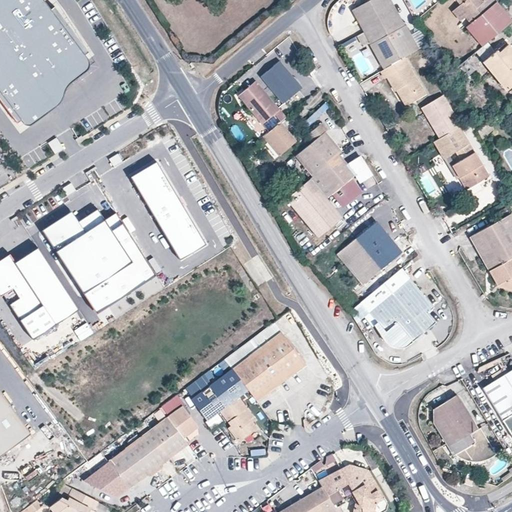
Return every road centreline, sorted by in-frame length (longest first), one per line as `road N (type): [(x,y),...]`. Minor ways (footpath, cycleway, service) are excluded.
road 1 (residential): [(298,11),(489,341)]
road 2 (tertiary): [(372,398),(188,97)]
road 3 (residential): [(188,97),(0,214)]
road 4 (residential): [(298,11),(188,97)]
road 5 (residential): [(372,398),(489,341)]
road 6 (residential): [(372,398),(269,475)]
